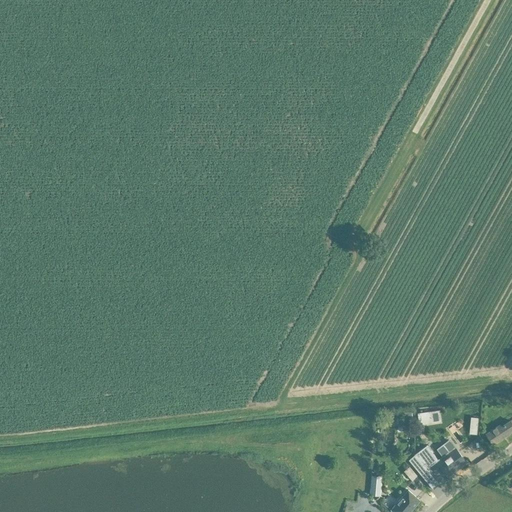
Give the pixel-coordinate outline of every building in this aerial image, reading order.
[(417,412),(418,425),(432,423),(430,410),(417,412)] [(511,432),(511,422),(511,421),(501,427),(500,425),(486,434),(493,445),(511,432)] [(427,445),(409,459),(427,481),(433,489),(439,485),(432,476),(442,468),(445,474),(458,464),(459,467),(466,462),(460,454),(455,448),(439,461),(427,445)] [(413,471),(408,475),(412,480),(417,475),(413,471)] [(382,494),(383,476),(370,475),(369,495),(380,495),(380,494),(382,494)] [(398,499),(401,491),(392,487),(388,495),(398,499)] [(409,511),(420,500),(412,494),(408,490),(392,508),(396,511),(395,511),(409,511)] [(393,502),(387,497),(384,502),(390,507),(393,502)]
